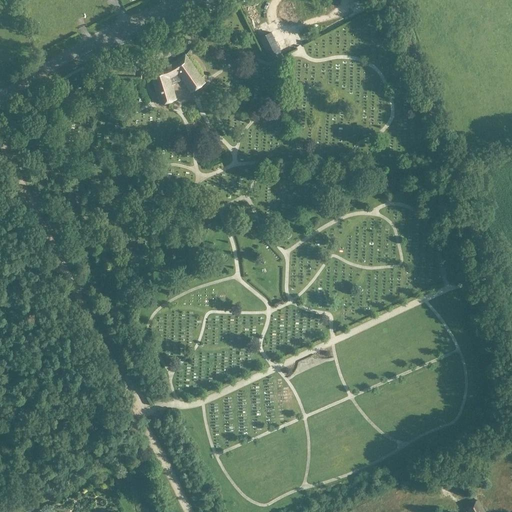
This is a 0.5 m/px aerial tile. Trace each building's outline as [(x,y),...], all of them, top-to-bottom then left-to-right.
[(271,60),(282,54),(271,33),(260,38),(271,60)] [(150,72),(156,92),(160,105),(175,100),(171,86),(182,80),(191,92),(204,83),(185,55),(172,64),(165,68),(150,72)] [(466,480),(472,491),(481,486),(476,475),(466,480)] [(467,506),(469,510),(465,511),(484,511),(478,500),(467,506)] [(32,511),(27,502),(8,511),(32,511)]
